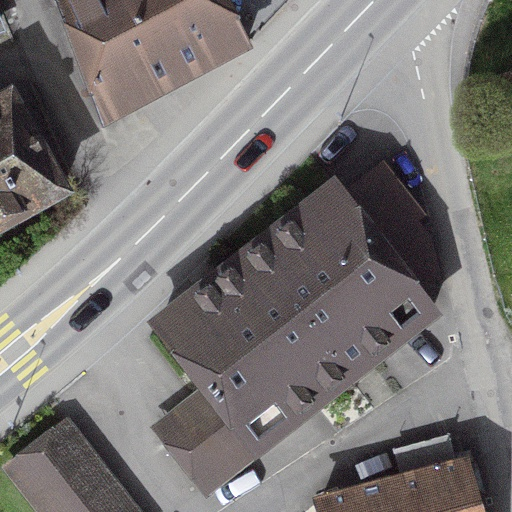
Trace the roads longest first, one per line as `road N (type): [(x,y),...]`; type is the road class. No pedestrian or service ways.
road 1 (primary): [(393,4),(123,264),(0,363)]
road 2 (residential): [(393,4),(443,179),(511,488)]
